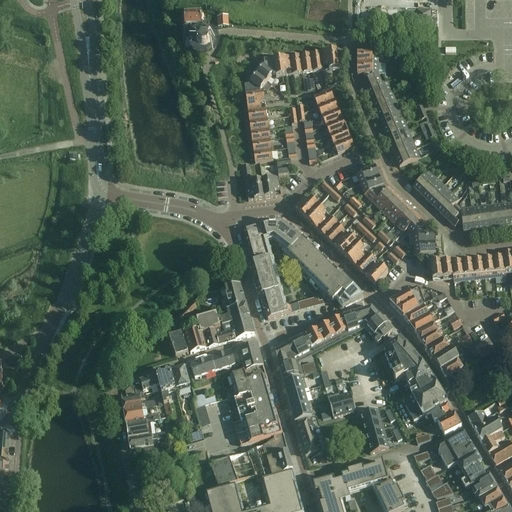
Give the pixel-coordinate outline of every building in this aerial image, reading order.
[(431,28),(431,12),(415,11),(415,13),(405,13),(405,14),(397,14),(397,13),(380,12),(380,26),(431,28)] [(185,49),(196,48),(195,47),(195,45),(195,44),(195,42),(195,40),(196,39),(196,37),(197,36),(199,35),(200,34),(202,34),(201,27),(202,27),(201,13),(184,14),(184,16),(183,16),(183,22),(185,22),(185,28),(184,28),(184,39),(185,39),(185,49)] [(203,34),(202,34),(200,34),(199,35),(197,36),(196,37),(196,39),(195,40),(195,42),(195,44),(195,45),(195,47),(196,48),(197,49),(198,50),(199,51),(201,52),(202,52),(204,53),(205,52),(207,52),(208,51),(210,51),(211,50),(212,48),(213,47),(213,45),(214,44),(214,42),(213,40),(213,39),(212,37),(211,36),(209,35),(208,34),(206,34),(205,34),(203,34)] [(337,53),(320,55),(322,73),(339,70),(337,53)] [(320,55),(310,57),(312,74),(322,73),(320,55)] [(357,55),(357,66),(378,66),(378,55),(357,55)] [(306,57),(300,58),(302,75),(312,74),(310,57),(306,57)] [(290,60),(292,77),(302,75),(300,58),(290,60)] [(290,60),(273,62),(275,76),(276,79),(292,77),(290,60)] [(265,66),(263,69),(273,76),(275,76),(273,62),(264,63),(265,66)] [(259,66),(252,74),(266,85),(273,76),(263,69),(259,66)] [(357,66),(357,76),(364,76),(378,76),(378,66),(357,66)] [(246,83),(250,86),(260,93),(266,85),(252,74),(246,83)] [(364,82),(363,83),(367,93),(377,89),(374,83),(380,81),(378,76),(364,76),(364,82)] [(367,93),(371,102),(392,94),(387,84),(382,86),(380,81),(374,83),(377,89),(367,93)] [(314,82),(306,83),(307,93),(315,92),(314,82)] [(248,88),(245,89),(246,98),(260,96),(260,93),(250,86),(248,88)] [(314,99),(318,109),(334,102),(330,92),(314,99)] [(371,102),(375,112),(396,103),(392,94),(371,102)] [(260,96),(246,98),(248,114),(266,112),(264,95),(260,96)] [(318,109),(322,118),(338,111),(334,102),(318,109)] [(375,112),(379,121),(400,113),(396,103),(375,112)] [(322,118),(326,128),(342,121),(338,111),(322,118)] [(248,114),(250,124),(267,122),(266,112),(248,114)] [(379,121),(383,131),(404,122),(400,113),(379,121)] [(326,128),(330,137),(346,130),(342,121),(326,128)] [(250,124),(251,135),(269,132),(267,122),(250,124)] [(383,131),(387,140),(408,132),(404,122),(383,131)] [(330,137),(334,146),(350,140),(346,130),(330,137)] [(251,135),(252,145),(270,142),(269,132),(251,135)] [(387,140),(391,150),(412,141),(408,132),(387,140)] [(354,150),(350,140),(334,146),(338,156),(354,150)] [(391,150),(395,159),(416,151),(412,141),(391,150)] [(252,145),(254,155),(272,153),(270,142),(252,145)] [(420,161),(416,151),(395,159),(400,169),(414,163),(417,162),(420,161)] [(254,155),(255,165),(273,163),(272,153),(254,155)] [(445,166),(448,162),(443,158),(440,161),(445,166)] [(290,161),(289,161),(277,163),(278,169),(283,168),(288,168),(291,167),(290,161)] [(355,177),(360,187),(379,179),(375,169),(368,171),(355,177)] [(413,189),(421,197),(436,181),(429,173),(413,189)] [(379,179),(360,187),(364,197),(383,188),(379,179)] [(279,181),(262,183),(265,200),(281,198),(280,190),(279,181)] [(436,181),(421,197),(429,204),(444,188),(436,181)] [(248,203),(265,200),(262,183),(246,185),(248,203)] [(338,192),(343,187),(339,184),(334,188),(338,192)] [(383,188),(364,197),(373,205),(387,192),(383,188)] [(444,188),(429,204),(436,211),(452,195),(444,188)] [(373,205),(380,213),(396,197),(388,190),(387,192),(373,205)] [(452,195),(436,211),(443,218),(455,206),(459,202),(452,195)] [(318,208),(306,196),(294,209),(306,221),(318,208)] [(380,213),(388,220),(404,204),(396,197),(380,213)] [(388,220),(395,227),(411,212),(404,204),(388,220)] [(511,205),(502,206),(505,228),(511,227),(511,205)] [(455,206),(443,218),(455,229),(458,226),(462,225),(461,211),(455,206)] [(502,206),(492,208),(494,230),(505,228),(502,206)] [(330,219),(318,208),(306,221),(317,232),(330,219)] [(492,208),(482,209),(484,231),(494,230),(492,208)] [(482,209),(471,210),(474,232),(484,231),(482,209)] [(471,210),(461,211),(462,225),(463,233),(474,232),(471,210)] [(403,235),(407,231),(418,219),(411,212),(395,227),(403,235)] [(337,226),(330,219),(317,232),(325,239),(337,226)] [(407,231),(412,236),(427,234),(426,229),(426,228),(427,227),(418,219),(407,231)] [(268,322),(272,320),(291,315),(290,311),(284,312),(281,303),(285,302),(285,299),(281,300),(279,293),(283,292),(282,288),(278,290),(276,283),(280,281),(279,278),(275,279),(273,272),(277,271),(276,268),(272,269),(270,262),(274,261),(273,257),(269,258),(267,252),(271,251),(270,248),(266,249),(264,241),(274,238),(281,244),(279,247),(281,249),(283,246),(288,249),(283,256),(286,260),(289,257),(297,264),(293,268),(296,271),(300,267),(307,274),(303,278),(306,281),(310,277),(317,284),(313,288),(316,291),(320,288),(329,297),(327,299),(332,304),(336,301),(342,294),(346,297),(354,289),(304,239),(283,223),(268,223),(264,225),(263,223),(242,229),(252,265),(250,266),(259,297),(261,297),(268,322)] [(345,233),(337,226),(325,239),(332,246),(345,233)] [(357,245),(345,233),(332,246),(344,258),(357,245)] [(427,234),(412,236),(413,247),(434,244),(433,237),(433,234),(427,234)] [(435,250),(434,244),(413,247),(414,257),(426,256),(435,255),(435,250)] [(368,256),(357,245),(344,258),(356,269),(368,256)] [(381,253),(384,249),(379,245),(376,248),(381,253)] [(511,254),(502,255),(503,259),(504,273),(505,273),(511,272),(511,254)] [(368,256),(356,269),(363,276),(376,263),(368,256)] [(503,259),(493,260),(495,280),(505,279),(505,273),(504,273),(503,259)] [(493,260),(482,261),(485,281),(495,280),(493,260)] [(451,261),(441,262),(443,280),(453,279),(451,264),(452,264),(451,261)] [(482,261),(472,262),(474,283),(485,281),(482,261)] [(443,280),(441,262),(431,263),(432,275),(433,281),(443,280)] [(472,262),(462,263),(464,284),(474,283),(472,262)] [(363,276),(369,281),(375,288),(388,275),(381,268),(376,263),(363,276)] [(462,263),(452,264),(451,264),(453,279),(454,285),(464,284),(462,263)] [(227,297),(231,310),(246,306),(240,286),(221,291),(223,298),(227,297)] [(361,297),(354,289),(346,297),(342,294),(336,301),(342,310),(360,301),(361,297)] [(418,289),(389,305),(396,313),(421,297),(418,289)] [(434,294),(428,297),(431,302),(437,299),(434,294)] [(439,304),(446,300),(444,295),(437,299),(439,304)] [(421,297),(396,313),(403,320),(416,313),(422,308),(425,307),(424,305),(422,297),(421,297)] [(319,303),(318,299),(297,304),(299,313),(324,306),(322,302),(319,303)] [(196,309),(195,303),(179,319),(183,323),(196,309)] [(404,320),(409,327),(428,316),(426,311),(432,308),(429,303),(424,305),(425,307),(422,308),(416,313),(403,320),(404,320)] [(290,311),(291,315),(299,313),(297,304),(289,307),(290,311)] [(246,306),(231,310),(224,313),(225,318),(218,320),(220,330),(250,322),(246,306)] [(353,314),(343,318),(343,319),(347,332),(348,334),(351,333),(359,330),(357,326),(366,323),(369,327),(367,329),(375,337),(378,334),(384,340),(393,332),(387,326),(383,320),(380,317),(371,309),(353,315),(353,314)] [(447,318),(454,314),(451,309),(444,313),(447,318)] [(196,321),(199,332),(200,332),(201,336),(204,335),(214,331),(216,338),(222,336),(220,330),(218,320),(217,316),(199,320),(196,321)] [(409,327),(415,335),(433,325),(439,322),(439,320),(437,317),(430,320),(428,316),(409,327)] [(306,337),(305,337),(311,348),(311,349),(311,350),(347,332),(343,319),(338,320),(306,336),(306,337)] [(254,337),(250,322),(220,330),(222,336),(225,345),(254,337)] [(433,325),(415,335),(420,343),(438,333),(433,325)] [(511,349),(511,329),(501,336),(504,341),(509,351),(511,349)] [(205,351),(225,345),(222,336),(216,338),(214,331),(204,335),(206,341),(203,342),(205,351)] [(190,355),(205,351),(203,342),(206,341),(204,335),(201,336),(200,332),(199,332),(184,336),(190,355)] [(438,333),(420,343),(425,350),(441,341),(438,336),(441,334),(440,332),(438,333)] [(175,360),(188,356),(182,337),(169,341),(173,353),(172,355),(173,357),(175,357),(175,360)] [(281,349),(274,353),(277,362),(279,369),(282,380),(283,384),(303,379),(304,379),(303,378),(299,379),(298,375),(295,364),(294,361),(299,359),(309,354),(307,351),(311,349),(311,348),(305,337),(301,339),(291,344),(281,349)] [(441,341),(425,350),(433,361),(450,351),(446,345),(449,343),(446,338),(441,341)] [(366,339),(351,348),(356,356),(370,346),(366,339)] [(384,351),(382,353),(388,365),(389,365),(391,369),(390,369),(395,380),(422,365),(416,357),(414,356),(406,346),(400,340),(400,341),(384,351)] [(257,345),(240,351),(243,362),(260,357),(257,345)] [(481,359),(496,350),(494,347),(488,351),(485,345),(475,351),(471,354),(474,358),(479,356),(481,359)] [(240,351),(223,356),(228,370),(242,365),(244,364),(243,362),(240,351)] [(450,351),(433,361),(440,372),(461,360),(458,356),(456,357),(452,351),(450,351)] [(223,356),(207,362),(211,375),(228,370),(223,356)] [(245,374),(263,369),(260,357),(243,362),(244,364),(242,365),(244,372),(245,374)] [(464,364),(461,360),(440,372),(446,381),(461,372),(458,367),(464,364)] [(194,381),(211,375),(207,362),(190,367),(194,381)] [(316,374),(313,364),(302,367),(304,378),(316,374)] [(422,365),(393,381),(395,384),(404,379),(412,395),(411,396),(411,397),(435,384),(422,365)] [(181,370),(172,373),(178,395),(182,394),(183,400),(191,398),(190,392),(186,374),(184,369),(183,370),(181,370)] [(241,448),(282,436),(276,413),(275,414),(269,393),(270,392),(263,369),(245,374),(244,372),(229,375),(230,379),(236,401),(234,401),(241,424),(234,426),(241,448)] [(170,373),(156,377),(160,392),(163,406),(167,405),(166,403),(170,402),(168,395),(175,393),(170,373)] [(134,384),(125,393),(126,398),(139,396),(143,396),(143,393),(157,389),(158,393),(160,392),(156,377),(140,382),(140,383),(134,384)] [(284,384),(283,384),(287,398),(309,392),(309,391),(307,392),(303,379),(283,384),(284,384)] [(411,397),(402,402),(413,423),(422,419),(447,405),(447,404),(442,397),(439,392),(435,384),(411,397)] [(309,392),(287,398),(291,411),(313,405),(309,392)] [(339,396),(344,417),(356,414),(351,395),(340,398),(339,396)] [(194,399),(198,409),(216,404),(215,399),(205,401),(204,396),(194,399)] [(339,396),(327,399),(333,420),(344,417),(339,396)] [(124,414),(146,410),(156,409),(155,403),(141,405),(140,397),(121,401),(124,414)] [(167,405),(163,406),(167,418),(172,416),(169,404),(167,405)] [(313,405),(291,411),(295,425),(314,419),(311,406),(313,405)] [(454,417),(447,405),(422,419),(423,419),(430,416),(434,424),(437,423),(438,425),(437,425),(437,426),(454,417)] [(181,411),(183,420),(190,418),(188,409),(181,411)] [(126,426),(151,422),(154,422),(153,416),(147,417),(146,410),(124,414),(126,426)] [(378,411),(359,416),(362,426),(380,421),(378,411)] [(483,413),(467,421),(475,434),(499,420),(496,416),(486,421),(483,413)] [(461,429),(454,417),(437,426),(444,438),(461,429)] [(316,419),(295,426),(306,459),(309,458),(310,459),(321,455),(327,453),(316,419)] [(501,424),(499,420),(475,434),(481,445),(501,435),(503,434),(498,425),(501,424)] [(380,421),(362,426),(364,436),(383,431),(380,421)] [(126,426),(128,440),(154,436),(153,430),(151,422),(126,426)] [(191,438),(200,435),(197,427),(189,430),(191,438)] [(383,431),(364,436),(367,446),(386,441),(383,431)] [(154,436),(128,440),(130,452),(130,453),(144,450),(146,460),(159,458),(157,442),(169,440),(168,434),(154,436)] [(504,441),(501,435),(481,445),(488,456),(497,451),(494,446),(504,441)] [(210,467),(210,468),(218,489),(247,481),(255,479),(257,484),(292,472),(287,453),(283,436),(282,436),(273,439),(274,444),(246,455),(229,461),(210,467)] [(439,455),(438,455),(448,471),(457,466),(476,456),(469,445),(464,436),(463,436),(440,449),(439,455)] [(386,441),(367,446),(370,456),(389,451),(386,441)] [(511,442),(499,450),(506,462),(511,459),(511,449),(511,442)] [(497,451),(488,456),(495,468),(506,462),(499,450),(497,451)] [(187,470),(209,464),(206,454),(185,460),(187,470)] [(476,456),(457,466),(463,475),(458,478),(461,484),(465,491),(474,486),(479,482),(485,478),(478,467),(481,465),(476,456)] [(342,511),(338,498),(383,485),(388,483),(382,463),(341,475),(343,482),(334,485),(333,481),(313,487),(320,511),(342,511)] [(511,482),(511,467),(500,475),(507,485),(511,482)] [(433,474),(425,479),(426,483),(434,479),(436,478),(433,474)] [(243,511),(237,488),(207,496),(211,511),(299,511),(293,485),(295,485),(292,475),(261,484),(268,508),(252,511),(243,511)] [(477,497),(481,504),(499,494),(497,490),(490,478),(486,480),(481,483),(479,484),(482,488),(472,495),(475,499),(477,497)] [(376,493),(384,511),(403,511),(407,510),(404,504),(394,484),(376,493)] [(485,502),(481,504),(485,511),(486,510),(487,511),(504,511),(508,510),(502,500),(499,494),(485,502)]
